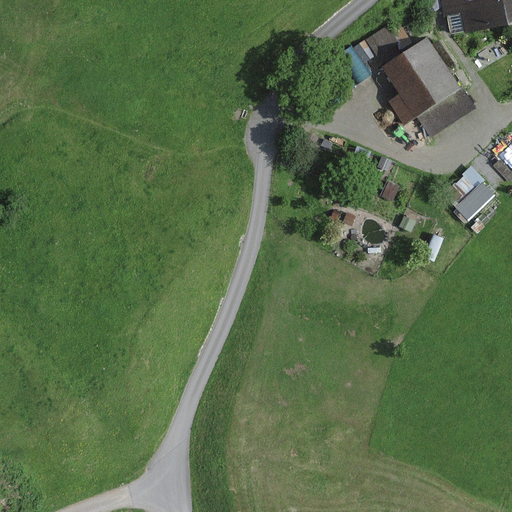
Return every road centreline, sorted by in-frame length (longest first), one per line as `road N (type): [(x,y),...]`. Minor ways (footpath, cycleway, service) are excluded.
road 1 (track): [(171,492),(188,423),(254,269),(272,198),(275,130)]
road 2 (track): [(275,130),(332,36),(372,0)]
